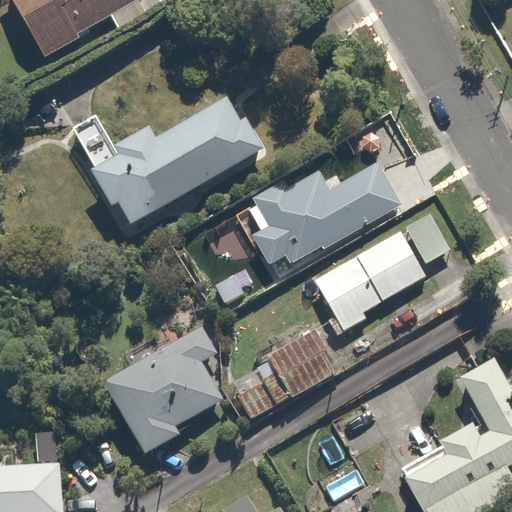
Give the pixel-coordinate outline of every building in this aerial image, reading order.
[(7,0),(43,58),(109,18),(117,31),(167,1),(166,0),(7,0)] [(109,143),(93,113),(68,127),(89,166),(84,169),(106,207),(114,203),(125,224),(211,177),(259,150),(228,95),(153,136),(145,123),(109,143)] [(285,185),(282,179),(252,196),(268,225),(249,236),(265,264),(284,254),(289,262),(320,245),(322,249),(396,208),(373,167),(327,192),(314,168),(285,185)] [(426,213),(403,227),(424,264),(448,250),(426,213)] [(331,314),(325,318),(334,335),(366,317),(362,311),(424,276),(398,230),(310,278),(331,314)] [(243,265),(212,282),(222,302),(253,285),(243,265)] [(201,323),(98,379),(139,454),(175,435),(170,426),(222,397),(202,361),(217,352),(201,323)] [(338,370),(313,324),(223,374),(248,420),(338,370)] [(477,433),(470,420),(391,464),(417,511),(485,511),(511,497),(511,477),(505,465),(511,461),(511,387),(494,354),(456,375),(479,416),(486,428),(477,433)] [(431,439),(396,376),(324,415),(360,478),(394,459),(431,439)] [(285,511),(258,463),(236,475),(245,493),(210,511),(285,511)] [(0,511),(36,511),(35,496),(44,495),(51,495),(49,464),(0,466),(0,511)]
